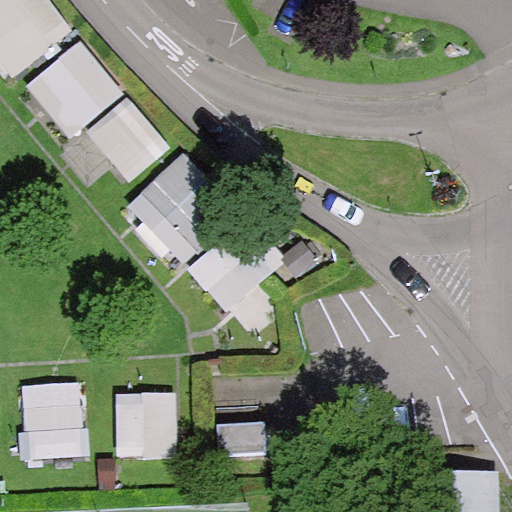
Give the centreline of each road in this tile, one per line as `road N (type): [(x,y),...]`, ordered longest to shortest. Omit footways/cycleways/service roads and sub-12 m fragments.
road 1 (residential): [(171,68),(254,159),(372,236),(451,271),(511,271)]
road 2 (residential): [(511,111),(338,115),(171,68)]
